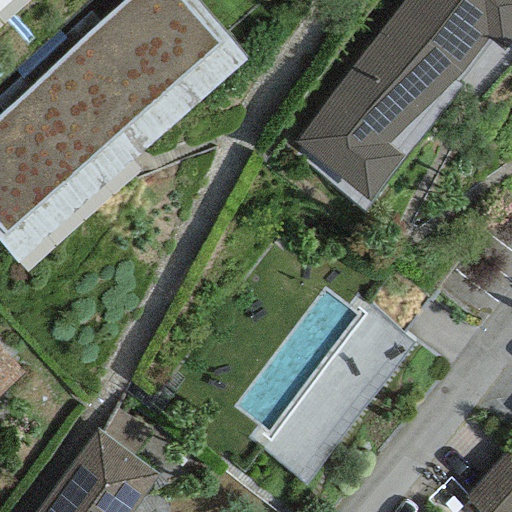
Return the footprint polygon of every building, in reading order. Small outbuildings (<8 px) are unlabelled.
[(205,0),(166,0),(0,146),(0,192),(39,237),(251,52),(205,0)] [(511,48),(511,0),(426,0),(315,137),(390,198),(511,48)] [(367,301),(269,438),(312,468),(410,331),(367,301)] [(0,432),(50,382),(0,326),(0,432)] [(177,511),(181,482),(120,440),(68,511),(177,511)] [(511,511),(511,481),(486,507),(491,511),(511,511)]
